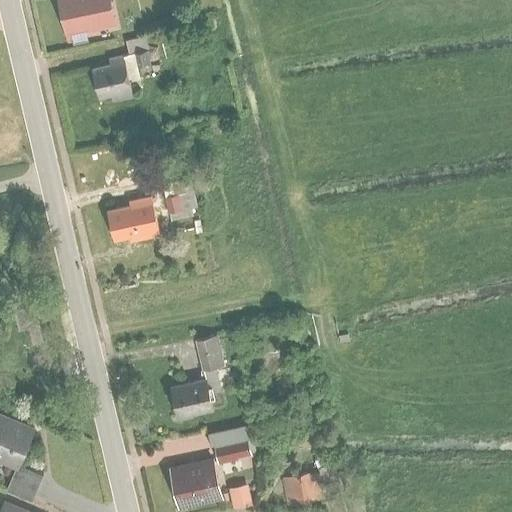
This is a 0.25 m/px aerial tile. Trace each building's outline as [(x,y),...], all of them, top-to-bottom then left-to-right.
[(122,20),(117,0),(63,0),(70,32),(122,20)] [(137,91),(127,50),(113,53),(114,60),(96,64),(102,94),(115,91),(116,96),(137,91)] [(168,194),(173,210),(186,205),(181,190),(168,194)] [(164,232),(154,192),(131,198),(133,202),(112,207),(120,237),(134,233),(136,239),(164,232)] [(68,362),(61,364),(65,382),(72,381),(68,362)] [(219,407),(212,373),(175,382),(182,416),(219,407)] [(0,458),(22,467),(40,425),(0,407),(0,458)] [(254,420),(215,427),(221,460),(256,454),(252,434),(256,434),(254,420)] [(228,494),(218,452),(172,463),(182,505),(228,494)] [(316,472),(284,477),(288,505),(320,500),(316,472)] [(236,503),(256,501),(254,481),(234,483),(236,503)] [(43,511),(9,498),(3,511),(43,511)]
